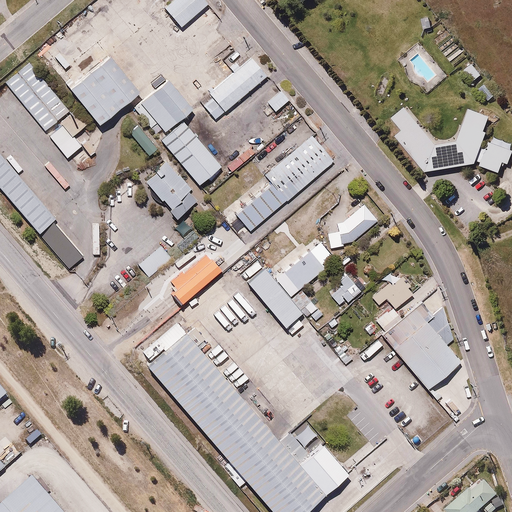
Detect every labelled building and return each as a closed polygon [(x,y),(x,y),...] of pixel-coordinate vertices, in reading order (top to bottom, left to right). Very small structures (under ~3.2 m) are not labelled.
[(206,3),(203,0),(168,0),(160,7),(178,27),(206,3)] [(216,17),(205,6),(199,12),(209,24),(216,17)] [(431,17),(422,18),(423,32),(433,30),(431,17)] [(411,72),(429,52),(417,41),(399,60),(411,72)] [(137,91),(107,54),(67,88),(95,124),(137,91)] [(428,94),(449,74),(431,56),(411,76),(428,94)] [(264,77),(248,59),(200,101),(215,120),(264,77)] [(470,62),(463,68),(475,83),(482,76),(470,62)] [(68,110),(29,66),(4,87),(43,132),(68,110)] [(192,108),(166,78),(132,108),(155,134),(161,129),(163,132),(192,108)] [(487,83),(478,90),(488,103),(498,96),(487,83)] [(279,90),(266,102),(274,111),(288,99),(279,90)] [(491,118),(468,110),(457,139),(438,142),(404,107),(391,118),(401,129),(394,136),(424,171),(474,165),(491,118)] [(74,109),(61,120),(73,134),(86,123),(74,109)] [(219,164),(181,121),(159,140),(197,184),(219,164)] [(80,146),(62,125),(49,136),(67,157),(80,146)] [(332,160),(311,136),(265,176),(271,183),(233,214),(249,231),(286,200),(332,160)] [(511,156),(511,147),(491,141),(483,165),(506,173),(511,156)] [(88,159),(83,152),(73,161),(78,167),(88,159)] [(0,191),(36,233),(54,217),(0,154),(0,191)] [(189,189),(165,161),(143,180),(176,217),(195,201),(187,191),(189,189)] [(213,210),(203,198),(193,206),(203,218),(213,210)] [(375,221),(361,205),(338,224),(335,225),(337,231),(328,233),(330,246),(352,241),(375,221)] [(191,228),(183,218),(174,226),(182,236),(191,228)] [(52,221),(38,234),(61,260),(76,249),(52,221)] [(318,242),(275,276),(289,294),(333,259),(318,242)] [(172,258),(161,245),(139,264),(150,277),(172,258)] [(208,251),(165,286),(179,303),(222,268),(208,251)] [(301,313),(262,268),(243,284),(282,329),(301,313)] [(358,291),(344,275),(339,280),(343,285),(331,296),(338,304),(344,298),(346,301),(358,291)] [(412,295),(397,277),(370,297),(377,304),(383,299),(393,311),(412,295)] [(319,283),(307,292),(317,305),(329,296),(319,283)] [(432,316),(421,303),(381,335),(427,389),(459,361),(446,345),(451,340),(440,309),(432,316)] [(398,319),(389,309),(375,320),(383,331),(398,319)] [(296,466),(183,336),(145,369),(269,511),(300,511),(321,494),(296,466)] [(296,466),(321,494),(344,475),(321,446),(296,466)] [(59,511),(25,472),(0,493),(0,511),(59,511)] [(446,509),(448,511),(482,511),(479,508),(497,491),(481,475),(446,509)] [(497,496),(484,508),(488,511),(491,511),(502,501),(497,496)]
